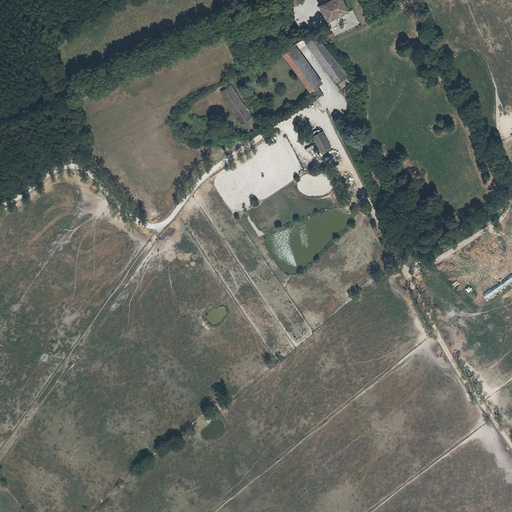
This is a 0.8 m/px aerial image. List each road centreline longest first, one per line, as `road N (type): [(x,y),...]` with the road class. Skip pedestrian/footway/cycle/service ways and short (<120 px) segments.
road 1 (track): [(511,448),(450,360),(317,106)]
road 2 (unclassified): [(0,202),(70,166),(84,169),(124,213),(156,227),(215,167),(317,106)]
road 3 (track): [(0,123),(284,14)]
road 4 (track): [(404,274),(442,259),(511,208)]
